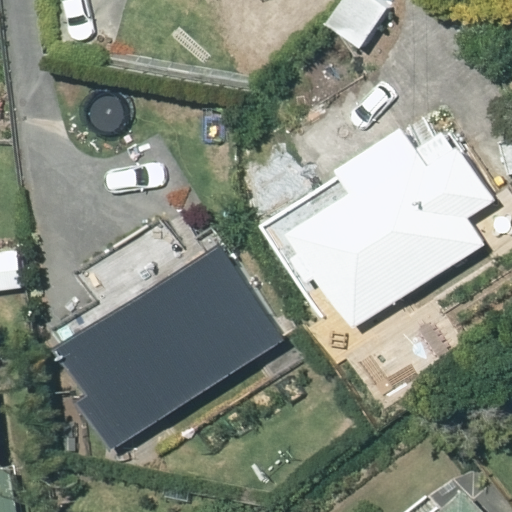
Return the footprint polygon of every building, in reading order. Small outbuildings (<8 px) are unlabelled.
[(436,154),(428,142),(296,219),(308,239),(296,246),(311,271),(325,262),(358,316),(487,236),(470,209),(499,191),(464,136),(436,154)] [(511,222),(501,229),(509,243),(511,240),(511,222)] [(20,243),(0,245),(0,285),(24,283),(20,243)] [(270,278),(235,300),(252,326),(287,303),(270,278)] [(0,511),(11,511),(7,461),(2,461),(0,447),(0,511)] [(497,511),(468,480),(431,511),(497,511)]
